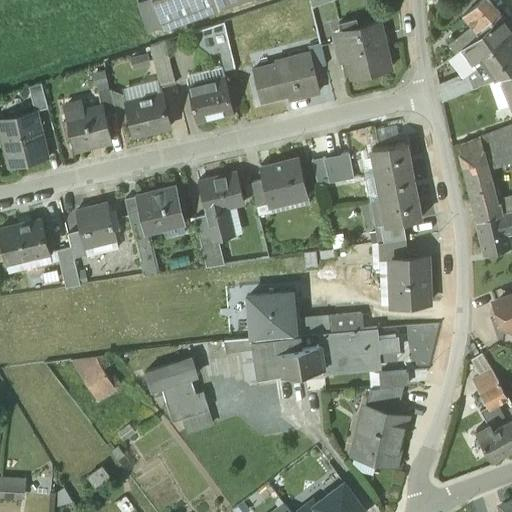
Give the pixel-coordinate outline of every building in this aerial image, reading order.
[(152,0),(164,29),(220,9),(245,0),(152,0)] [(488,0),(485,0),(466,17),(475,29),(450,47),(456,55),(484,27),(500,14),(488,0)] [(379,19),(357,24),(355,17),(338,21),(342,37),(334,38),(338,61),(347,59),(350,75),(389,66),(379,19)] [(511,34),(501,20),(465,49),(474,61),(476,63),(483,59),(500,81),(508,78),(511,76),(511,34)] [(212,25),(223,70),(236,67),(224,21),(212,25)] [(163,90),(164,97),(178,93),(166,40),(150,46),(158,79),(160,91),(163,90)] [(320,40),(308,43),(310,50),(311,49),(315,65),(325,62),(320,40)] [(310,50),(281,56),(282,59),(252,66),(260,97),(296,89),(297,93),(321,88),(315,65),(311,49),(310,50)] [(444,102),(500,81),(483,59),(476,63),(474,61),(469,64),(476,73),(469,77),(467,70),(440,82),(444,102)] [(98,86),(99,90),(109,87),(105,70),(91,73),(95,87),(98,86)] [(226,73),(189,82),(197,117),(234,108),(226,73)] [(122,88),(123,93),(128,95),(128,98),(160,91),(158,79),(122,88)] [(28,87),(29,94),(33,109),(38,108),(38,110),(49,107),(43,82),(28,87)] [(99,90),(102,104),(105,103),(107,112),(117,109),(112,89),(112,87),(109,87),(99,90)] [(123,93),(112,89),(117,109),(130,106),(128,98),(128,95),(123,93)] [(160,91),(128,98),(130,106),(136,132),(171,124),(164,97),(163,90),(160,91)] [(12,98),(16,113),(33,109),(29,94),(12,98)] [(102,104),(67,112),(75,147),(94,143),(93,139),(111,136),(111,139),(114,138),(107,112),(105,103),(102,104)] [(16,113),(0,116),(0,118),(11,164),(49,155),(38,110),(38,108),(33,109),(16,113)] [(511,124),(482,133),(492,164),(511,156),(511,124)] [(492,164),(482,133),(461,139),(481,214),(506,209),(500,190),(492,164)] [(369,147),(378,196),(417,189),(408,139),(369,147)] [(313,158),(318,182),(353,175),(349,151),(313,158)] [(263,178),(270,206),(308,196),(299,154),(259,164),(263,178)] [(237,168),(197,178),(206,214),(212,240),(218,238),(235,234),(229,208),(244,204),(237,168)] [(270,206),(263,178),(252,180),(260,213),(271,211),(270,206)] [(174,185),(140,193),(139,192),(137,193),(137,194),(140,206),(145,226),(146,226),(184,217),(176,183),(174,184),(174,185)] [(511,186),(500,190),(506,209),(511,207),(511,186)] [(417,189),(378,196),(384,223),(384,224),(402,221),(423,216),(417,189)] [(126,197),(129,210),(140,206),(137,194),(126,197)] [(109,200),(77,208),(82,227),(86,242),(117,235),(109,200)] [(134,233),(147,230),(146,226),(145,226),(140,206),(129,210),(134,233)] [(511,207),(506,209),(481,214),(490,251),(511,246),(508,234),(511,232),(511,207)] [(212,240),(206,214),(195,216),(207,266),(224,263),(218,238),(212,240)] [(43,215),(0,225),(0,229),(7,260),(50,251),(43,215)] [(185,224),(184,217),(146,226),(147,230),(148,233),(185,224)] [(384,224),(384,223),(380,224),(383,240),(405,237),(402,221),(384,224)] [(82,227),(68,231),(71,246),(73,254),(88,250),(86,242),(82,227)] [(157,273),(148,233),(147,230),(134,233),(144,275),(157,273)] [(119,243),(117,235),(86,242),(88,250),(119,243)] [(405,254),(405,237),(383,240),(376,241),(377,256),(390,256),(390,255),(405,254)] [(80,284),(73,254),(71,246),(56,250),(65,286),(80,284)] [(53,262),(50,251),(7,260),(9,272),(53,262)] [(405,254),(390,255),(390,256),(391,278),(388,278),(390,300),(428,299),(428,276),(425,277),(424,252),(405,254)] [(253,337),(299,333),(295,288),(245,292),(249,337),(253,337)] [(511,294),(494,301),(501,321),(511,328),(511,294)] [(140,307),(137,324),(156,327),(159,311),(140,307)] [(330,315),(332,330),(364,328),(363,312),(330,315)] [(332,330),(318,332),(323,365),(323,366),(382,362),(381,351),(397,349),(396,336),(378,337),(377,327),(364,328),(332,330)] [(299,333),(253,337),(254,349),(255,357),(250,357),(251,370),(256,370),(257,377),(323,365),(318,332),(299,333)] [(236,350),(240,349),(254,349),(253,337),(249,337),(236,338),(236,350)] [(236,338),(226,339),(226,350),(236,350),(236,338)] [(244,380),(257,377),(256,370),(251,370),(250,357),(255,357),(254,349),(240,349),(244,380)] [(500,373),(490,355),(471,366),(481,384),(500,373)] [(71,361),(87,387),(105,375),(102,370),(111,365),(106,356),(71,361)] [(188,358),(145,373),(151,391),(163,387),(189,378),(193,377),(188,358)] [(405,369),(378,372),(379,385),(403,383),(406,383),(405,369)] [(500,373),(481,384),(491,401),(497,397),(509,389),(500,373)] [(87,387),(97,400),(115,388),(105,375),(87,387)] [(189,378),(163,387),(173,422),(184,419),(188,432),(213,423),(209,409),(203,391),(195,393),(189,378)] [(379,385),(369,386),(364,405),(396,412),(403,383),(379,385)] [(507,418),(497,397),(491,401),(485,405),(492,419),(493,418),(496,424),(507,418)] [(396,412),(364,405),(353,452),(393,462),(402,426),(404,426),(407,415),(396,412)] [(507,418),(496,424),(493,418),(492,419),(478,426),(494,455),(511,444),(511,423),(508,417),(507,418)] [(86,477),(94,488),(109,477),(102,466),(86,477)] [(0,477),(0,498),(24,500),(26,479),(0,477)] [(364,511),(366,511),(344,482),(316,504),(321,511),(364,511)] [(297,511),(321,511),(316,504),(313,500),(297,511)] [(511,511),(511,501),(500,505),(502,511),(511,511)]
